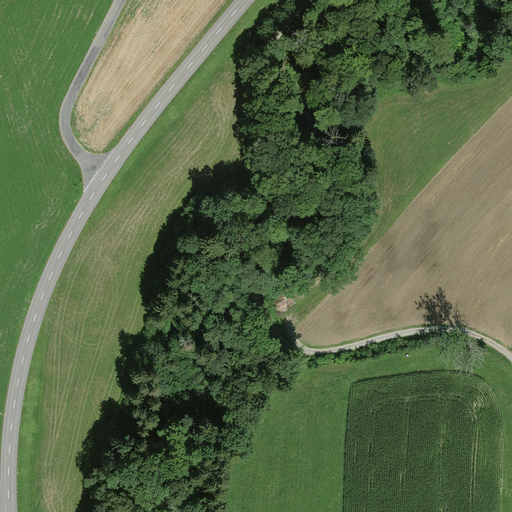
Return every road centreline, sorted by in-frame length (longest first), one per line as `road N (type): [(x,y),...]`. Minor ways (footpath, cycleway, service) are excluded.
road 1 (track): [(511,357),(476,337),(418,329),(360,342),(291,343),(267,312),(252,279),(251,233),(270,199),(274,157),(264,90),(285,23),(311,0)]
road 2 (tertiary): [(8,511),(9,442),(30,330),(71,231),(104,177)]
road 3 (tertiary): [(104,177),(244,0)]
road 4 (residential): [(120,0),(64,120),(73,145),(104,177)]
